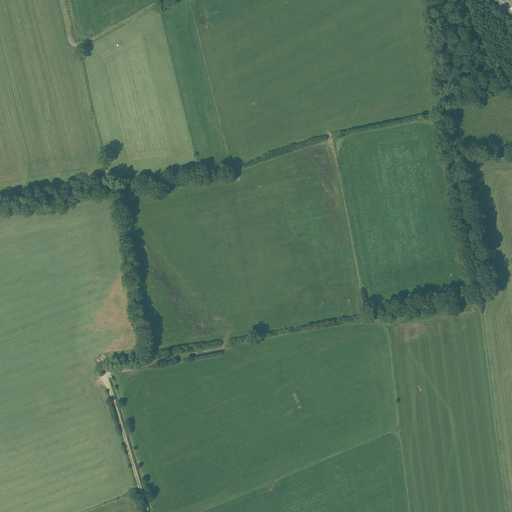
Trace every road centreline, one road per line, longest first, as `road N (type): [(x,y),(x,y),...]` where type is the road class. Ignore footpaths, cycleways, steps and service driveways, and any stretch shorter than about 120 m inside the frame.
road 1 (track): [(219,349),(107,377),(148,511)]
road 2 (track): [(166,0),(74,46),(60,0)]
